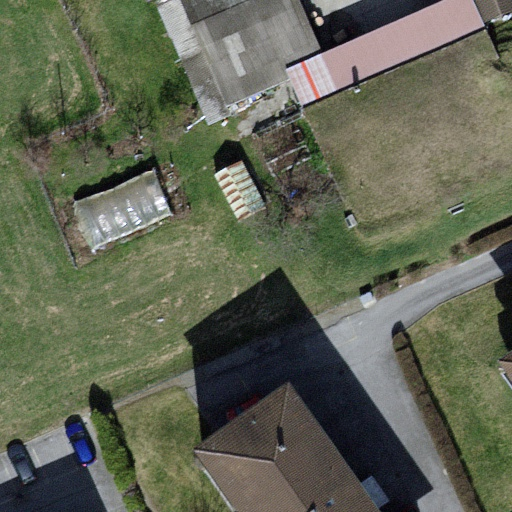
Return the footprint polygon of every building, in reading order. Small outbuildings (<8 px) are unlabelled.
[(135,0),(142,17),(185,0),(135,0)] [(511,0),(481,0),(484,11),(511,4),(511,0)] [(96,230),(170,201),(154,162),(81,190),(96,230)] [(511,358),(494,372),(511,396),(511,358)] [(365,511),(278,386),(182,453),(223,511),(365,511)]
